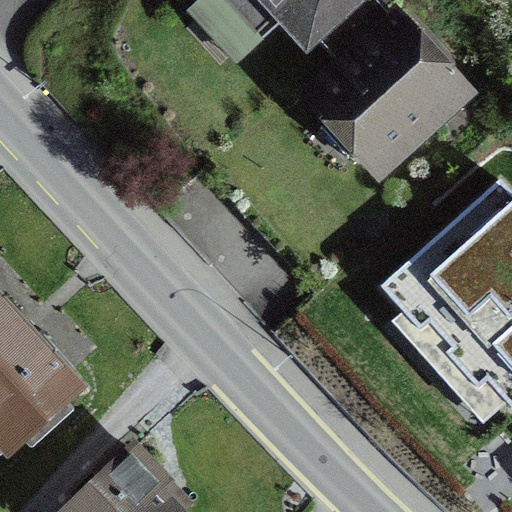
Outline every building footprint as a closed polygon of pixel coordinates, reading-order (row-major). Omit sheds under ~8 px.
[(304,44),(351,0),(223,0),(248,26),(269,7),(304,44)] [(463,89),(387,7),(301,85),(377,167),(463,89)] [(511,194),(499,181),(380,289),(498,418),(511,405),(511,194)] [(0,438),(7,446),(79,381),(0,292),(0,438)] [(183,511),(122,445),(48,511),(183,511)]
